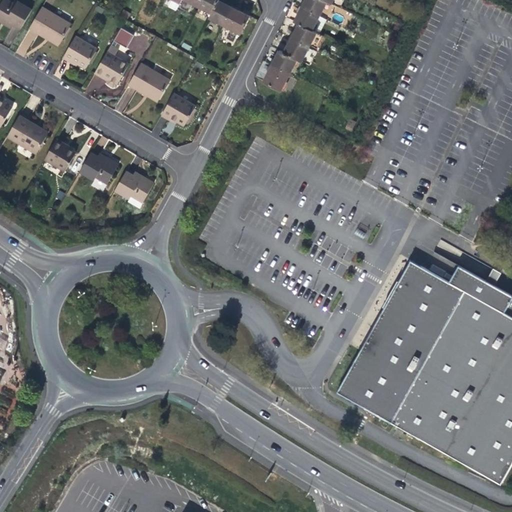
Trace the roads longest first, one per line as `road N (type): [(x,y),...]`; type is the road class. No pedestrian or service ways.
road 1 (secondary): [(451,511),(295,429),(205,368),(177,337)]
road 2 (secondary): [(147,383),(190,388),(393,511)]
road 3 (residential): [(190,167),(0,56)]
road 4 (residential): [(190,167),(276,0)]
